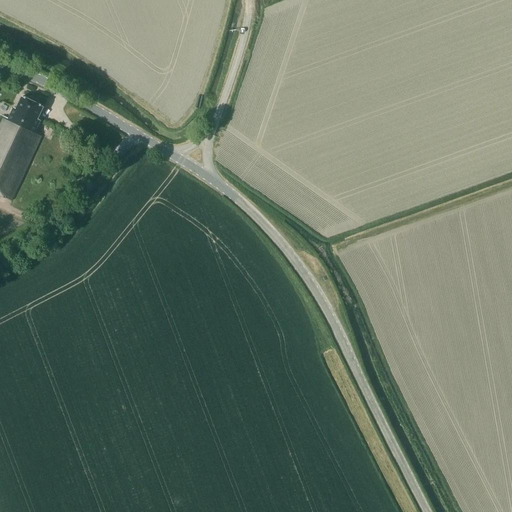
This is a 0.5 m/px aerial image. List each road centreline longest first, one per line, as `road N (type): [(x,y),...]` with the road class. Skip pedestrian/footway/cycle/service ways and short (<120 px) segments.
road 1 (tertiary): [(427,511),(321,300),(253,213),(210,178)]
road 2 (tertiary): [(171,154),(0,62)]
road 3 (unclassified): [(208,138),(248,0)]
